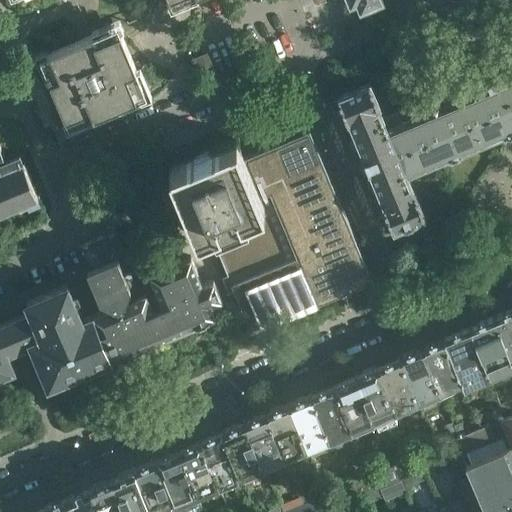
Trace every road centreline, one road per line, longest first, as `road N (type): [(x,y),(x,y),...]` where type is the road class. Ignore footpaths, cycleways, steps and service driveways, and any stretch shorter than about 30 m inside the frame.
road 1 (residential): [(0,487),(511,274)]
road 2 (residential): [(289,0),(310,50),(299,61),(54,164)]
road 3 (residential): [(0,264),(63,237),(74,222),(54,164)]
road 4 (residential): [(54,164),(38,146),(0,54)]
